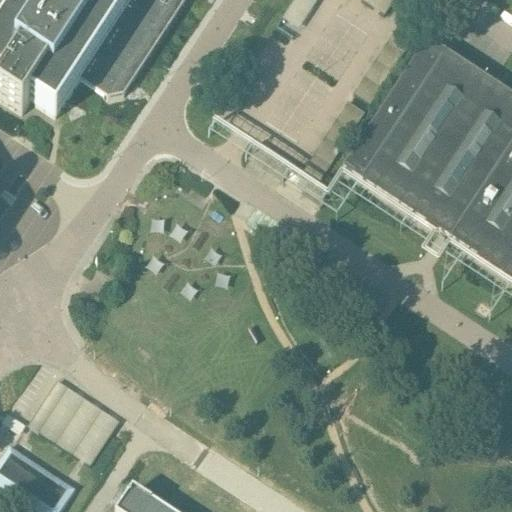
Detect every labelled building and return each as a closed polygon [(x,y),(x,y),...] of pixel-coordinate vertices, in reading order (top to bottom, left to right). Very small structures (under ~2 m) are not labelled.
[(21,0),(0,33),(0,85),(1,86),(0,87),(0,104),(20,117),(21,117),(29,105),(53,121),(55,120),(79,83),(106,101),(105,101),(107,102),(123,99),(124,98),(123,97),(186,0),(21,0)] [(295,0),(288,12),(305,22),(316,4),(309,0),(295,0)] [(511,100),(444,56),(426,44),(343,170),(511,282),(511,100)] [(56,385),(27,429),(89,470),(118,425),(56,385)] [(9,451),(0,465),(0,488),(35,511),(62,511),(75,494),(9,451)] [(158,511),(131,494),(118,511),(158,511)]
